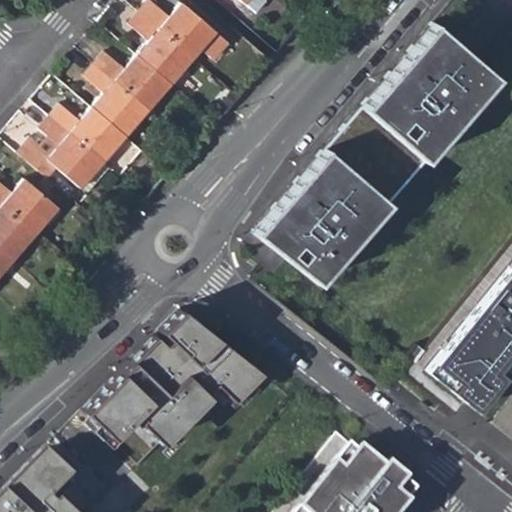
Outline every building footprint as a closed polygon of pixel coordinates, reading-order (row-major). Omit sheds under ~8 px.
[(146,0),(145,0),(136,10),(189,56),(196,48),(216,65),(230,48),(176,2),(164,15),(146,0)] [(238,0),(240,1),(240,0),(241,0),(253,10),(261,0),(238,0)] [(143,39),(131,53),(166,82),(189,56),(136,10),(125,23),(143,39)] [(428,20),(246,229),(311,280),(491,74),(428,20)] [(101,51),(90,64),(142,109),(166,82),(131,53),(120,67),(101,51)] [(99,92),(87,105),(121,134),(142,109),(90,64),(80,76),(99,92)] [(98,161),(121,134),(87,105),(75,119),(56,103),(46,115),(98,161)] [(98,161),(46,115),(36,127),(45,135),(37,144),(28,136),(14,152),(43,177),(53,166),(84,193),(106,167),(98,161)] [(0,183),(0,204),(31,231),(42,219),(47,223),(58,209),(19,178),(8,190),(0,183)] [(0,251),(8,258),(31,231),(0,204),(0,251)] [(511,360),(511,251),(420,367),(473,409),(511,360)] [(173,312),(79,408),(107,436),(132,411),(136,415),(133,419),(157,442),(213,385),(228,399),(255,370),(173,312)] [(340,442),(326,460),(334,467),(348,449),(340,442)] [(376,466),(351,446),(348,449),(334,467),(326,460),(289,507),(295,511),(387,511),(393,505),(372,489),(371,490),(363,484),(376,466)] [(37,452),(0,490),(0,511),(61,511),(52,503),(70,485),(37,452)] [(405,490),(376,466),(363,484),(371,490),(372,489),(393,505),(405,490)]
